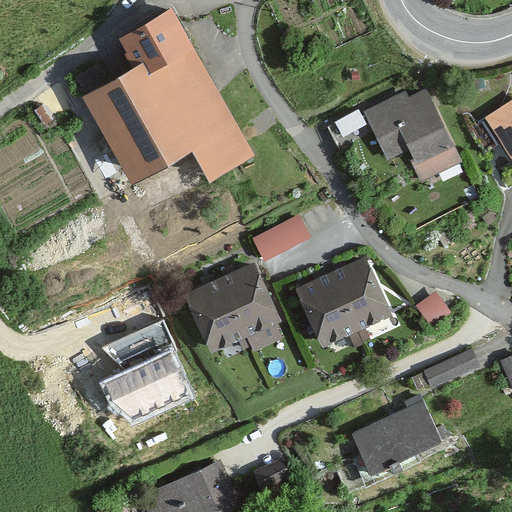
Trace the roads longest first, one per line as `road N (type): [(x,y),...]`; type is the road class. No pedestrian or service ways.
road 1 (residential): [(511,319),(387,253),(253,62),(237,0)]
road 2 (residential): [(140,0),(0,111)]
road 3 (secondary): [(511,37),(452,42),(422,26),(403,0)]
